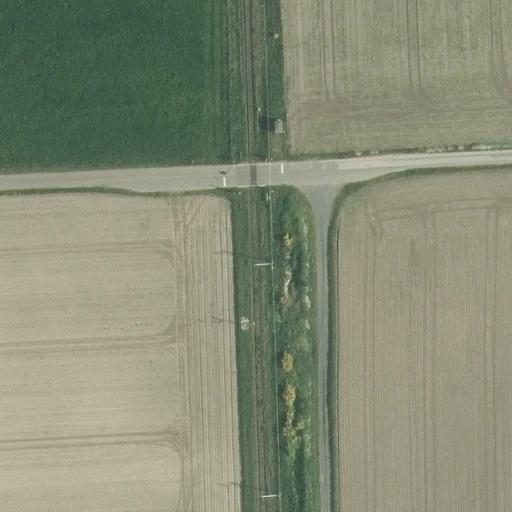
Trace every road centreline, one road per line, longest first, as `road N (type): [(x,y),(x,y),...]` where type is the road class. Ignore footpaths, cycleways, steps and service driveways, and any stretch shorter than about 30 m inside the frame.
road 1 (unclassified): [(0,189),(511,159)]
road 2 (track): [(323,174),(329,511)]
